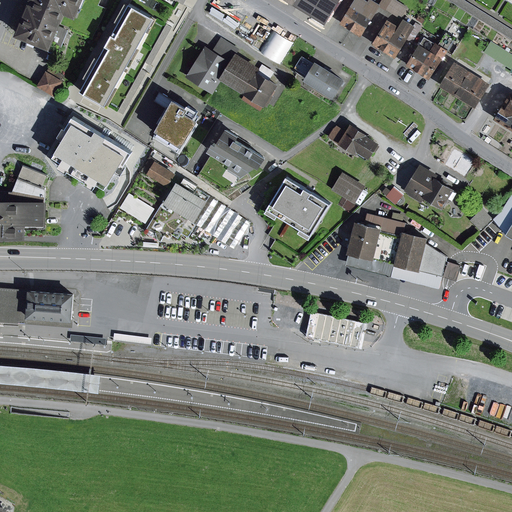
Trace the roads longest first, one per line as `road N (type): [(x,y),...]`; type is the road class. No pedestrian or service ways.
road 1 (primary): [(0,258),(253,273),(379,299),(511,342)]
road 2 (unclassified): [(0,400),(264,434),(511,491)]
road 3 (residential): [(251,0),(511,168)]
